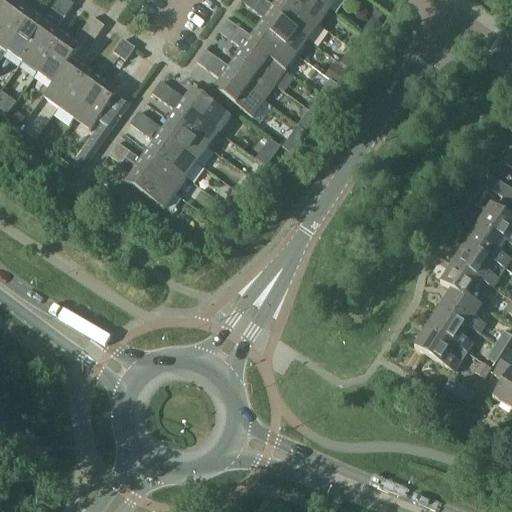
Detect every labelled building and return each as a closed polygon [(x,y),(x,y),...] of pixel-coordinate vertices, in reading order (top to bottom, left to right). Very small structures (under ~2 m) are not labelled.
[(0,31),(21,3),(16,0),(0,0),(0,1),(0,31)] [(59,0),(56,5),(68,14),(73,8),(62,0),(59,0)] [(246,8),(252,0),(242,0),(240,4),(246,8)] [(258,6),(262,1),(261,0),(252,0),(246,8),(263,20),(256,29),(297,58),(308,43),(258,6)] [(308,43),(319,27),(281,0),(277,0),(272,8),(262,1),(258,6),(308,43)] [(313,0),(281,0),(319,27),(330,12),(313,0)] [(313,0),(330,12),(338,0),(313,0)] [(0,49),(7,54),(36,14),(21,3),(0,31),(0,49)] [(64,20),(68,14),(56,5),(51,11),(64,20)] [(22,66),(51,25),(36,14),(7,54),(22,66)] [(86,27),(99,36),(103,29),(91,20),(86,27)] [(225,39),(234,26),(228,21),(218,34),(225,39)] [(37,76),(67,36),(51,25),(22,66),(37,76)] [(236,37),(241,31),(234,26),(225,39),(241,50),(234,59),(275,89),(286,73),(236,37)] [(286,73),(297,58),(256,29),(250,38),(241,31),(236,37),(286,73)] [(189,57),(199,39),(187,32),(176,50),(189,57)] [(52,87),(72,59),(81,47),(67,36),(37,76),(52,87)] [(365,56),(372,46),(362,39),(355,49),(365,56)] [(117,49),(129,58),(134,51),(122,42),(117,49)] [(125,64),(129,58),(117,49),(113,55),(125,64)] [(351,50),(339,66),(352,75),(363,59),(351,50)] [(203,69),(212,57),(205,52),(197,64),(203,69)] [(212,57),(203,69),(210,74),(218,62),(212,57)] [(59,111),(88,71),(72,59),(52,87),(43,99),(59,111)] [(264,104),(275,89),(234,59),(224,74),(264,104)] [(74,122),(103,82),(88,71),(59,111),(74,122)] [(342,89),(350,78),(342,72),(334,84),(342,89)] [(252,120),(264,104),(224,74),(211,91),(252,120)] [(103,82),(74,122),(90,133),(96,124),(116,96),(119,93),(103,82)] [(157,101),(166,89),(160,85),(151,97),(157,101)] [(168,99),(172,94),(166,89),(157,101),(163,106),(174,113),(168,122),(207,151),(218,136),(178,107),(171,102),(168,99)] [(178,107),(218,136),(230,119),(190,91),(182,101),(172,94),(168,99),(171,102),(178,107)] [(130,107),(116,96),(96,124),(110,134),(130,107)] [(317,102),(314,106),(325,115),(328,110),(317,102)] [(0,111),(8,117),(11,112),(0,104),(0,111)] [(20,127),(25,120),(17,114),(12,122),(20,127)] [(135,132),(144,120),(138,115),(129,128),(135,132)] [(144,120),(135,132),(141,137),(146,130),(151,125),(144,120)] [(196,167),(207,151),(168,122),(161,132),(151,125),(146,130),(150,133),(156,138),(196,167)] [(152,144),(146,152),(186,181),(196,167),(156,138),(154,142),(152,144)] [(269,160),(275,151),(268,145),(261,154),(269,160)] [(113,163),(122,151),(116,146),(107,158),(107,159),(113,163)] [(122,151),(113,163),(120,168),(126,160),(129,156),(128,155),(122,151)] [(129,156),(126,160),(135,167),(175,196),(186,181),(146,152),(139,162),(129,156)] [(130,175),(123,184),(163,212),(175,196),(135,167),(130,175)] [(507,245),(511,248),(511,220),(490,207),(478,226),(507,245)] [(500,255),(507,245),(478,226),(465,246),(494,264),(494,265),(505,272),(511,262),(500,255)] [(494,264),(465,246),(453,264),(482,284),(493,291),(499,281),(505,272),(494,265),(494,264)] [(476,294),(482,284),(453,264),(440,285),(451,293),(451,292),(479,309),(481,310),(486,301),(476,294)] [(474,320),(481,310),(479,309),(451,292),(451,293),(439,310),(468,329),(468,330),(479,337),(485,327),(474,320)] [(462,339),(468,330),(468,329),(439,310),(427,329),(457,347),(456,348),(467,355),(473,346),(462,339)] [(450,358),(456,348),(457,347),(427,329),(414,350),(443,369),(444,368),(455,375),(461,365),(450,358)] [(497,349),(503,353),(511,339),(506,336),(497,349)] [(496,365),(503,353),(497,349),(495,347),(487,359),(496,365)] [(511,411),(511,371),(511,368),(511,356),(506,353),(492,377),(502,384),(492,401),(511,413),(511,411)] [(476,375),(485,381),(491,371),(483,365),(476,375)]
